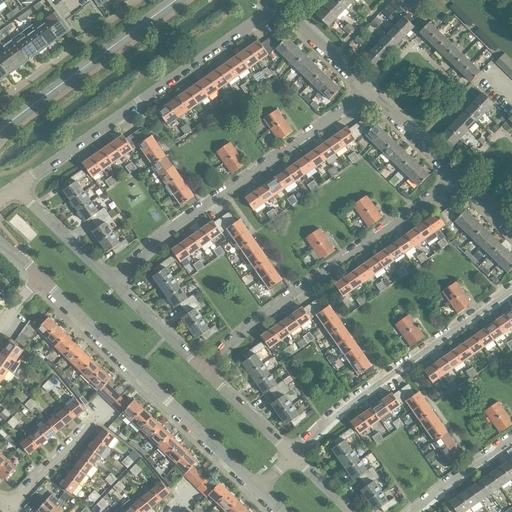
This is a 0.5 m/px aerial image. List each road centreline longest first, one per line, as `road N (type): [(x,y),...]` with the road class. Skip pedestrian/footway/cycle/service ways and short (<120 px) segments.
road 1 (residential): [(16,190),(277,7)]
road 2 (residential): [(112,281),(160,233),(366,92)]
road 3 (unclassified): [(458,181),(261,316),(204,370)]
road 4 (unclassified): [(256,486),(41,278)]
road 5 (unclassified): [(291,455),(335,413),(511,291)]
road 6 (tertiary): [(0,131),(175,0)]
road 7 (unclassified): [(9,506),(106,407)]
road 8 (residential): [(112,281),(16,190)]
road 9 (unclassified): [(204,370),(112,281)]
road 10 (residential): [(458,181),(366,92)]
road 11 (unclassified): [(511,436),(412,511)]
road 12 (residential): [(366,92),(277,7)]
road 13 (unclassified): [(291,455),(204,370)]
